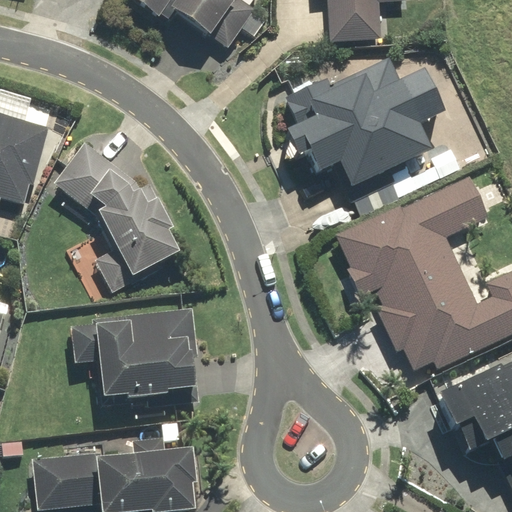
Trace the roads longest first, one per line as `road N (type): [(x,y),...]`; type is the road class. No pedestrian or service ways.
road 1 (residential): [(0,46),(122,88),(166,121),(230,210),(283,362)]
road 2 (residential): [(283,362),(325,400),(352,456),(342,487),(317,505),(281,498),(261,457),(265,424)]
